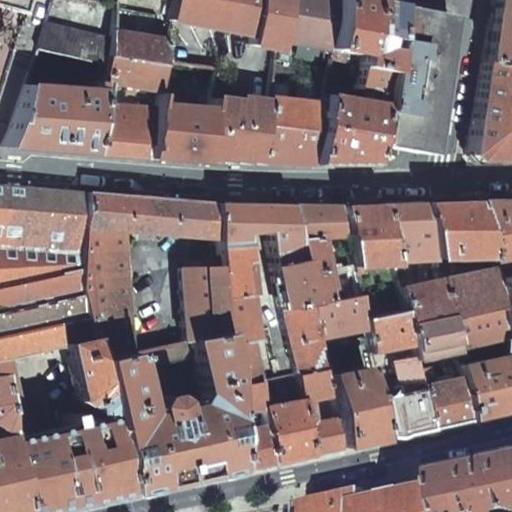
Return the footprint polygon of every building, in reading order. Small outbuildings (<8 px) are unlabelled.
[(0,0),(0,6),(25,12),(29,0),(0,0)] [(170,0),(167,20),(248,35),(253,0),(170,0)] [(253,0),(248,35),(246,44),(273,50),(275,39),(282,0),(253,0)] [(282,0),(275,39),(329,50),(337,0),(282,0)] [(368,0),(337,0),(329,50),(357,55),(356,66),(383,71),(395,5),(368,0)] [(511,0),(490,0),(487,17),(480,61),(510,65),(511,53),(511,0)] [(383,71),(370,144),(395,149),(418,153),(425,148),(437,78),(445,32),(431,12),(395,5),(383,71)] [(43,22),(34,48),(102,64),(103,54),(107,37),(43,22)] [(108,31),(103,54),(159,63),(159,61),(163,40),(108,31)] [(102,64),(98,82),(154,92),(159,63),(103,54),(102,64)] [(151,108),(142,158),(173,161),(197,163),(209,98),(214,68),(159,61),(159,63),(154,92),(151,108)] [(480,61),(464,155),(469,161),(506,160),(511,159),(511,65),(510,65),(480,61)] [(343,99),(333,97),(321,94),(319,104),(307,165),(341,165),(366,165),(370,144),(383,71),(356,66),(352,88),(354,89),(359,90),(359,93),(363,94),(361,101),(352,100),(343,99)] [(322,86),(268,80),(264,97),(319,104),(321,94),(322,86)] [(21,85),(0,147),(44,151),(86,154),(96,99),(98,82),(88,81),(87,89),(21,85)] [(321,94),(333,97),(343,99),(352,100),(361,101),(363,94),(359,93),(359,90),(354,89),(352,88),(323,83),(321,94)] [(235,101),(223,164),(240,164),(252,164),(264,101),(236,97),(235,101)] [(264,101),(252,164),(284,164),(307,165),(319,104),(264,97),(264,101)] [(209,98),(197,163),(214,163),(223,164),(235,101),(209,98)] [(96,99),(86,154),(93,154),(117,156),(142,158),(151,108),(100,104),(101,99),(96,99)] [(77,286),(81,227),(84,193),(31,189),(0,186),(0,356),(88,338),(77,286)] [(120,231),(214,239),(212,203),(184,201),(139,197),(84,193),(81,227),(120,231)] [(484,256),(485,261),(511,254),(511,199),(499,200),(473,201),(484,256)] [(419,203),(430,258),(484,256),(473,201),(447,202),(419,203)] [(240,204),(212,203),(214,239),(214,248),(243,246),(241,232),(253,230),(261,229),(268,267),(297,259),(293,239),(287,205),(250,204),(240,204)] [(378,204),(390,259),(404,259),(416,259),(430,258),(419,203),(398,204),(378,204)] [(342,235),(348,266),(357,266),(363,265),(366,265),(390,264),(390,259),(378,204),(359,205),(336,206),(342,235)] [(311,205),(287,205),(293,239),(322,236),(322,237),(342,235),(336,206),(311,205)] [(127,354),(120,231),(81,227),(77,286),(88,338),(93,362),(127,354)] [(297,259),(307,303),(345,298),(344,297),(343,292),(333,293),(322,237),(322,236),(293,239),(297,259)] [(241,295),(238,263),(245,263),(243,246),(214,248),(215,261),(216,298),(241,295)] [(416,259),(423,282),(434,280),(430,258),(416,259)] [(268,267),(275,308),(307,303),(297,259),(268,267)] [(390,264),(395,288),(418,283),(416,275),(407,276),(404,259),(390,259),(390,264)] [(186,268),(189,321),(177,322),(179,342),(216,334),(216,298),(215,261),(202,261),(202,268),(186,268)] [(189,321),(186,268),(175,269),(177,322),(189,321)] [(434,280),(442,319),(494,306),(489,280),(486,268),(480,269),(434,280)] [(494,306),(511,392),(511,275),(489,280),(494,306)] [(409,357),(411,364),(416,363),(416,358),(449,351),(442,319),(434,280),(423,282),(418,283),(395,288),(400,310),(407,344),(409,357)] [(354,295),(359,317),(400,310),(395,288),(354,295)] [(216,298),(216,334),(218,345),(247,339),(241,295),(216,298)] [(307,303),(313,337),(351,330),(359,328),(361,328),(359,317),(354,295),(344,297),(345,298),(307,303)] [(275,308),(289,373),(291,373),(320,369),(315,345),(313,337),(307,303),(275,308)] [(463,416),(463,419),(470,418),(511,408),(511,392),(494,306),(442,319),(449,351),(454,377),(463,416)] [(400,310),(359,317),(361,328),(359,328),(365,352),(407,344),(400,310)] [(220,354),(218,345),(216,334),(179,342),(127,354),(93,362),(120,494),(215,473),(228,471),(222,387),(220,354)] [(0,458),(10,511),(36,511),(70,505),(120,494),(93,362),(88,338),(0,356),(0,458)] [(247,339),(218,345),(220,354),(222,387),(253,381),(254,381),(247,339)] [(388,361),(393,392),(393,393),(416,388),(412,369),(411,364),(409,357),(388,361)] [(320,374),(336,447),(342,446),(375,439),(359,366),(320,374)] [(416,388),(424,428),(458,420),(463,419),(463,416),(454,377),(439,381),(438,376),(424,379),(423,373),(425,373),(424,367),(412,369),(416,388)] [(298,424),(304,454),(323,450),(336,447),(320,374),(320,369),(291,373),(295,402),(309,398),(312,421),(298,424)] [(262,430),(268,462),(274,461),(290,457),(304,454),(298,424),(295,402),(291,373),(289,373),(271,377),(276,403),(263,406),(257,407),(258,408),(262,430)] [(222,387),(228,471),(251,466),(268,462),(262,430),(248,432),(243,412),(258,408),(257,407),(257,401),(256,397),(253,381),(222,387)] [(385,437),(424,428),(416,388),(393,393),(393,392),(374,396),(382,437),(385,437)] [(0,511),(10,511),(0,458),(0,511)] [(511,511),(511,458),(497,462),(445,473),(453,511),(511,511)] [(453,511),(445,473),(409,481),(366,490),(367,511),(453,511)] [(312,502),(305,504),(305,511),(367,511),(366,490),(312,502)]
